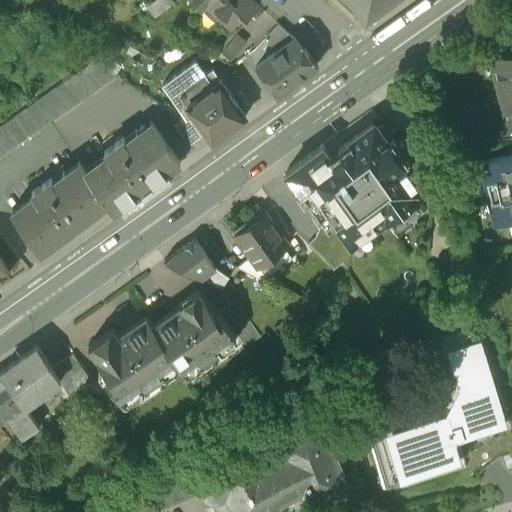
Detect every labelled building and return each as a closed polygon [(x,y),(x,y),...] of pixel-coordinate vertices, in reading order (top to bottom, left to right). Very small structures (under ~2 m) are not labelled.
[(155,13),(172,0),(149,0),(147,2),(155,13)] [(208,0),(231,21),(240,11),(244,15),(257,1),(256,0),(208,0)] [(353,0),(366,18),(390,0),(353,0)] [(273,45),(289,31),(279,20),(265,35),(273,45)] [(238,31),(222,49),(230,57),(246,39),(238,31)] [(275,48),(294,35),(289,31),(273,45),(275,48)] [(276,91),(317,63),(304,45),(302,47),(294,35),(275,48),(256,62),(276,91)] [(511,50),(491,56),(507,125),(511,123),(511,50)] [(195,58),(162,81),(185,114),(186,115),(193,110),(212,137),(245,113),(226,86),(212,66),(205,71),(195,58)] [(0,152),(114,73),(93,59),(0,122),(0,152)] [(186,115),(185,114),(175,121),(194,148),(212,137),(193,110),(186,115)] [(112,206),(180,159),(151,118),(150,119),(153,124),(140,133),(135,126),(103,148),(108,155),(86,170),(107,199),(112,206)] [(401,220),(423,204),(414,191),(421,187),(404,162),(408,159),(392,136),(384,141),(371,122),(338,146),(339,148),(330,154),(322,142),(285,169),(299,189),(304,186),(327,218),(332,214),(351,241),(386,215),(390,220),(398,214),(401,220)] [(511,151),(480,159),(494,222),(511,217),(511,151)] [(107,199),(86,170),(81,163),(67,173),(63,166),(31,189),(36,195),(15,210),(12,205),(11,206),(39,247),(107,199)] [(233,229),(251,254),(258,264),(284,247),(288,243),(265,210),(251,220),(249,218),(233,229)] [(193,236),(163,257),(198,275),(202,267),(211,261),(193,236)] [(258,264),(251,254),(236,266),(261,280),(294,262),(284,247),(258,264)] [(151,322),(177,361),(183,370),(185,369),(182,365),(195,356),(198,360),(218,347),(215,343),(230,333),(233,337),(235,336),(218,311),(214,313),(197,287),(177,301),(180,305),(173,309),(172,308),(151,322)] [(104,374),(121,399),(123,397),(120,394),(141,380),(143,384),(163,371),(160,367),(172,359),(175,362),(177,361),(151,322),(145,314),(125,327),(126,329),(120,333),(114,323),(88,340),(109,371),(104,374)] [(445,404),(368,428),(383,476),(462,452),(455,432),(506,415),(503,403),(506,398),(501,396),(477,321),(443,332),(459,380),(445,404)] [(33,344),(0,367),(1,369),(0,369),(0,415),(8,410),(23,431),(37,422),(19,396),(39,381),(43,387),(58,377),(60,375),(52,364),(37,343),(34,345),(33,344)] [(58,377),(71,397),(89,376),(72,350),(52,364),(60,375),(58,377)] [(284,455),(262,465),(253,450),(208,474),(206,475),(204,477),(203,479),(202,481),(201,484),(202,487),(202,489),(204,492),(205,494),(207,495),(207,497),(207,500),(214,511),(256,511),(262,509),(263,510),(265,511),(266,511),(268,511),(270,511),(272,510),(274,509),(275,508),(276,506),(277,504),(277,503),(277,501),(280,500),(280,498),(299,488),(306,504),(332,491),(328,482),(340,477),(338,472),(339,467),(326,438),(321,436),(315,423),(277,440),(284,455)] [(162,505),(201,484),(202,481),(203,479),(204,477),(206,475),(208,474),(190,450),(152,487),(162,505)]
